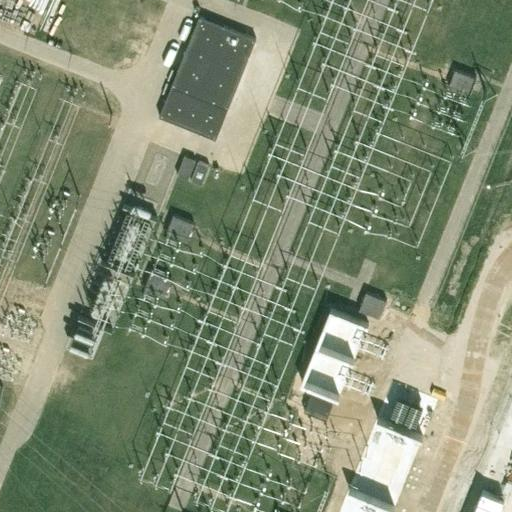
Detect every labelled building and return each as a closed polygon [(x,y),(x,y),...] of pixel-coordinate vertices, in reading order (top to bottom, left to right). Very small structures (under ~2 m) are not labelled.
[(216,137),(256,36),(199,14),(159,114),(216,137)] [(456,68),(449,86),(470,94),(477,76),(456,68)] [(153,154),(141,183),(152,188),(165,159),(153,154)] [(182,156),(175,174),(200,183),(206,165),(182,156)] [(194,222),(174,214),(167,232),(187,240),(194,222)] [(129,220),(112,260),(127,266),(144,226),(129,220)] [(165,295),(172,277),(151,270),(144,287),(165,295)] [(360,309),(380,317),(387,300),(367,291),(360,309)] [(304,411),(329,421),(335,404),(311,394),(304,411)]
